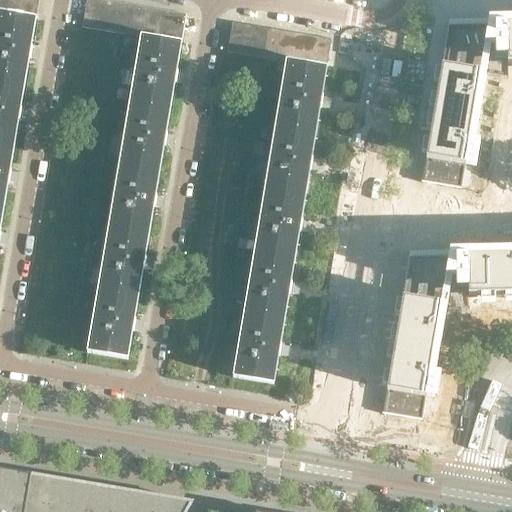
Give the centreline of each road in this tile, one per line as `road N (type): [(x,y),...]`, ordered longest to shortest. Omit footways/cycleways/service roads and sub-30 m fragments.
road 1 (residential): [(207,0),(145,390)]
road 2 (residential): [(65,0),(0,357)]
road 3 (tertiary): [(319,456),(0,404)]
road 4 (tertiary): [(0,428),(315,481)]
road 5 (residential): [(325,421),(367,221)]
road 6 (residential): [(367,221),(398,21)]
road 7 (residential): [(145,390),(325,421)]
road 8 (residential): [(0,364),(145,390)]
road 9 (tertiary): [(462,484),(319,456)]
road 10 (residential): [(367,221),(511,219)]
road 11 (tertiary): [(315,481),(457,504)]
road 12 (unclassified): [(506,372),(484,398),(462,484)]
road 13 (residential): [(398,21),(277,0)]
